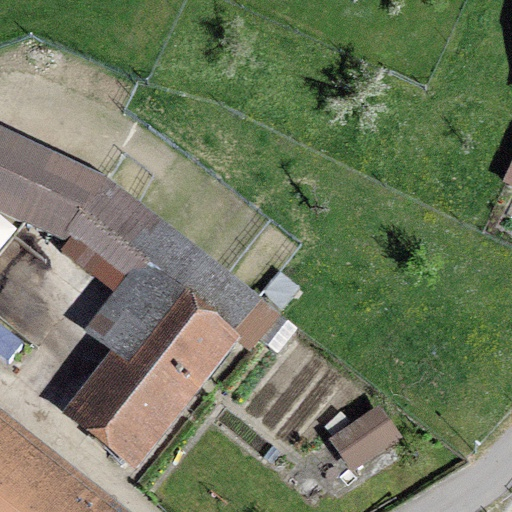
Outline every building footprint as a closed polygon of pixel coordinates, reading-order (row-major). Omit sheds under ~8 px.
[(103,184),(3,137),(0,143),(0,213),(24,224),(31,223),(68,231),(134,284),(96,332),(129,356),(79,420),(131,460),(255,303),(103,184)] [(511,159),(502,183),(511,186),(511,159)] [(0,251),(18,229),(0,214),(0,251)] [(299,332),(280,316),(260,341),(279,356),(299,332)] [(400,439),(380,408),(330,440),(350,472),(400,439)] [(74,511),(0,453),(0,511),(74,511)]
